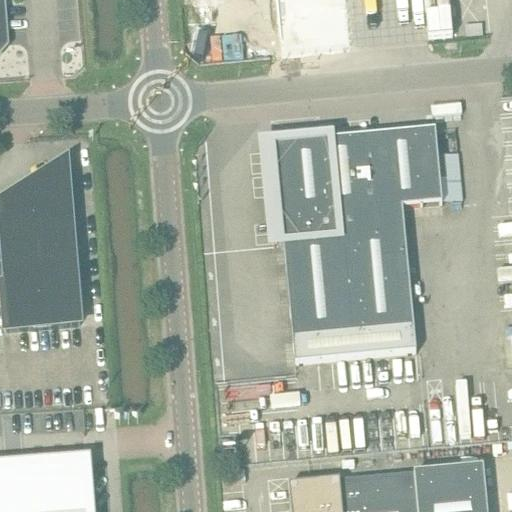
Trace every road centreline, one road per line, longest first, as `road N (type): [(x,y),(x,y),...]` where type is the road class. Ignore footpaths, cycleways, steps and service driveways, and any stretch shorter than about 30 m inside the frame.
road 1 (unclassified): [(191,511),(160,101)]
road 2 (unclassified): [(160,101),(511,68)]
road 3 (unclassified): [(0,113),(160,101)]
